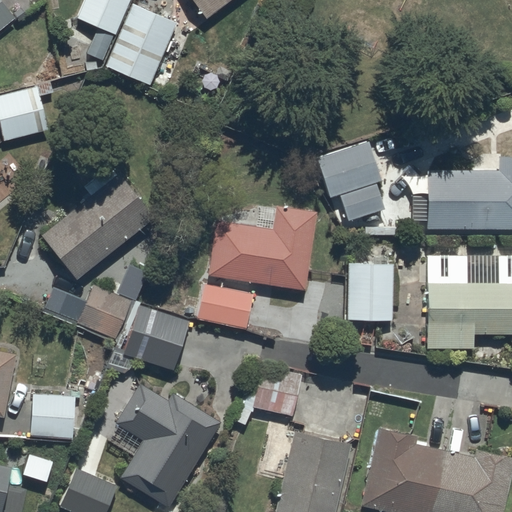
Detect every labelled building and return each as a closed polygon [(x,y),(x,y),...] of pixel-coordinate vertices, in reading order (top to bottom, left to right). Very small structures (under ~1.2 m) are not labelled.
[(126,0),(82,0),(78,11),(101,21),(98,29),(109,33),(112,27),(115,29),(126,0)] [(177,17),(138,0),(131,0),(105,60),(149,79),(152,74),(165,80),(171,67),(157,61),(159,55),(176,63),(187,38),(171,31),(177,17)] [(188,0),(206,23),(235,0),(188,0)] [(0,29),(13,18),(0,2),(0,29)] [(35,89),(0,97),(0,123),(5,143),(46,133),(35,89)] [(365,132),(313,150),(327,190),(336,187),(346,215),(383,202),(374,176),(380,174),(365,132)] [(496,162),(424,162),(424,187),(410,187),(410,214),(423,214),(423,221),(511,220),(511,147),(496,148),(496,162)] [(90,188),(41,226),(75,272),(154,210),(119,165),(116,167),(110,159),(84,180),(90,188)] [(272,222),(215,213),(207,269),(303,283),(314,207),(274,201),(272,222)] [(511,249),(424,249),(425,341),(472,341),(472,328),(511,327),(511,249)] [(392,257),(346,256),(344,312),(390,313),(392,257)] [(113,344),(106,363),(123,369),(140,353),(172,363),(187,314),(182,313),(192,280),(150,268),(141,299),(138,298),(123,347),(113,344)] [(196,313),(244,323),(252,287),(204,277),(196,313)] [(87,294),(51,280),(41,306),(114,334),(130,292),(93,278),(87,294)] [(0,418),(3,419),(15,358),(0,355),(0,418)] [(259,359),(250,400),(291,409),(300,368),(259,359)] [(117,418),(107,434),(131,450),(118,471),(167,502),(221,416),(174,386),(168,395),(140,377),(115,416),(117,418)] [(75,386),(32,385),(30,425),(74,426),(75,386)] [(416,428),(375,419),(358,498),(419,511),(498,511),(511,453),(511,451),(474,443),(472,450),(415,437),(416,428)] [(331,511),(349,434),(291,421),(270,511),(331,511)] [(0,511),(9,468),(0,466),(0,511)]
